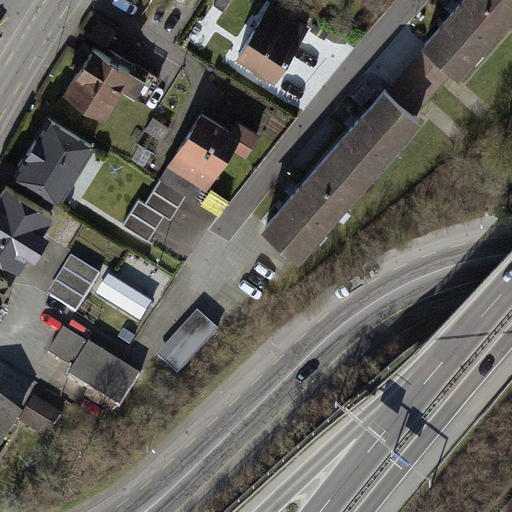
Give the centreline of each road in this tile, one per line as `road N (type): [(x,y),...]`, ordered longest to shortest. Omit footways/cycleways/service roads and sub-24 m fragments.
road 1 (tertiary): [(511,254),(438,271),(362,311),(147,511)]
road 2 (residential): [(422,0),(222,238)]
road 3 (trunk): [(448,356),(266,511)]
road 4 (trunk): [(366,511),(511,338)]
road 5 (trunk): [(448,356),(322,511)]
